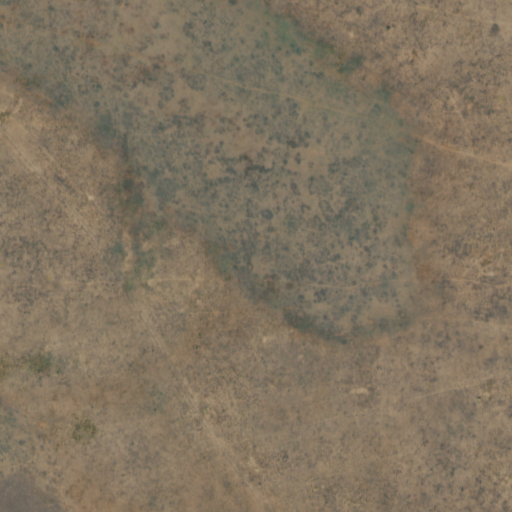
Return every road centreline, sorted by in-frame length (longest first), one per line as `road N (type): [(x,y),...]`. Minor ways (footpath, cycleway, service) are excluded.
road 1 (track): [(511,172),(293,511)]
road 2 (track): [(161,246),(0,77)]
